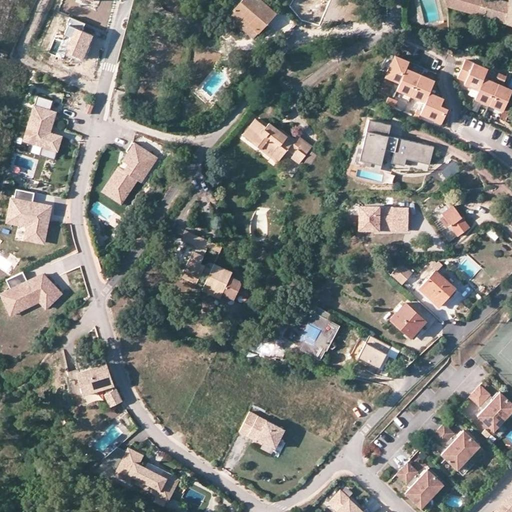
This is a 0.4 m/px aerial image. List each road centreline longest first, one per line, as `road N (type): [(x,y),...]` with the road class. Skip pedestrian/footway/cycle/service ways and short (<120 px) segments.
road 1 (residential): [(387,19),(288,43),(97,303)]
road 2 (residential): [(97,303),(77,204),(125,0)]
road 3 (residential): [(97,303),(124,387),(143,418),(168,449),(263,511)]
road 4 (residential): [(361,435),(511,288)]
road 5 (residential): [(387,19),(402,35),(443,50),(454,125),(511,159)]
road 6 (residential): [(366,478),(471,366)]
road 7 (track): [(44,0),(26,60),(104,91)]
